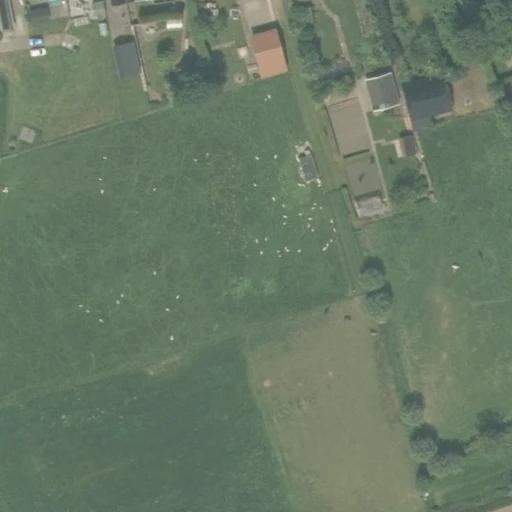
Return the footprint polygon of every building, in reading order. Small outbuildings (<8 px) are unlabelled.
[(93,15),(104,13),(101,0),(100,0),(90,2),(93,15)] [(298,8),(301,23),(312,21),(310,6),(298,8)] [(31,24),(49,20),(46,7),(28,11),(31,24)] [(0,27),(0,28),(10,27),(8,16),(0,17),(0,27)] [(258,77),(287,71),(278,27),(249,33),(258,77)] [(136,41),(119,43),(123,75),(140,73),(136,41)] [(188,87),(203,72),(189,58),(174,74),(188,87)] [(363,80),(372,110),(402,102),(393,71),(363,80)] [(401,86),(413,130),(432,125),(429,116),(451,110),(442,75),(401,86)]
